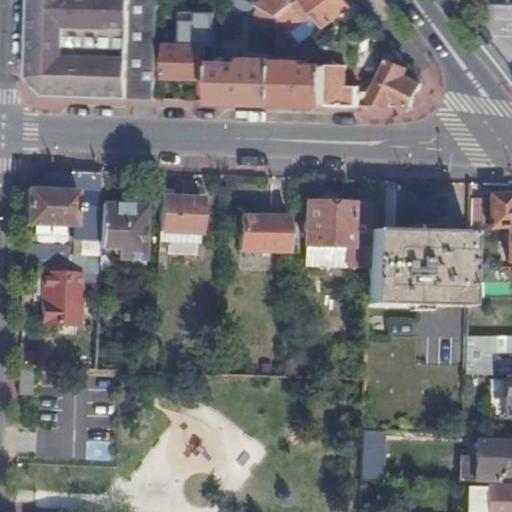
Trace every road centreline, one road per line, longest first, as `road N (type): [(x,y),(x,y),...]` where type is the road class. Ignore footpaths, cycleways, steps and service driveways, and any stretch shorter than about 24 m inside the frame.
road 1 (secondary): [(511,147),(2,131)]
road 2 (tertiary): [(511,134),(409,0)]
road 3 (residential): [(2,131),(5,0)]
